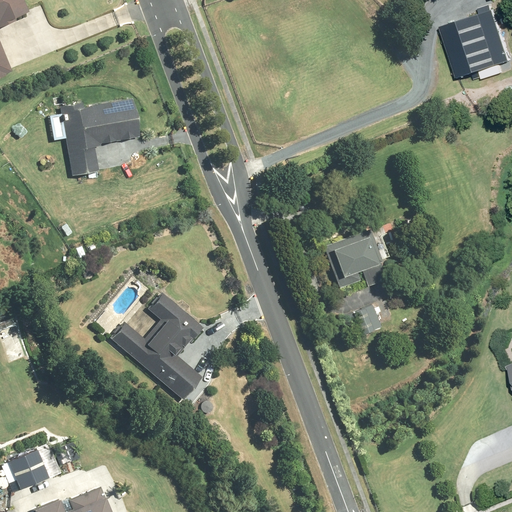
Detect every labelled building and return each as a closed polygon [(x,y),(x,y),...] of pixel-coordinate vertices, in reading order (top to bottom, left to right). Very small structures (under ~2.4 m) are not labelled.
[(0,0),(0,77),(5,75),(4,73),(10,71),(0,45),(0,26),(14,21),(13,18),(27,12),(22,0),(0,0)] [(443,26),(460,77),(473,73),(475,79),(483,77),(481,70),(511,60),(493,4),(480,8),(482,13),(443,26)] [(82,102),(60,105),(71,169),(95,165),(91,143),(137,136),(131,99),(82,107),(82,102)] [(380,262),(368,229),(321,246),(337,288),(358,280),(355,271),(359,270),(366,287),(384,280),(378,262),(380,262)] [(91,263),(79,268),(83,281),(96,277),(91,263)] [(123,322),(109,338),(180,399),(197,380),(198,380),(201,377),(176,355),(184,346),(183,346),(187,341),(189,343),(198,332),(197,331),(201,327),(161,293),(147,309),(159,319),(142,338),(123,322)] [(370,305),(350,313),(359,335),(379,327),(370,305)] [(196,384),(187,397),(194,402),(203,389),(196,384)] [(205,397),(197,407),(207,416),(215,405),(205,397)] [(71,441),(52,448),(57,463),(76,455),(71,441)] [(7,458),(17,484),(46,473),(36,447),(7,458)] [(109,511),(99,487),(58,504),(56,499),(30,510),(31,511),(109,511)]
